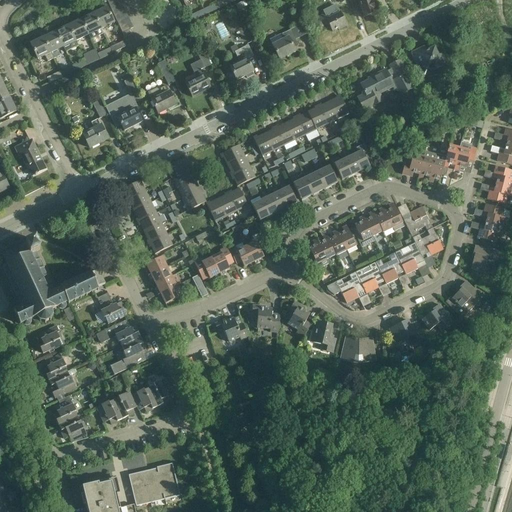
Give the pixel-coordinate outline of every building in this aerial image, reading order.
[(111,11),(122,5),(119,0),(109,5),(111,11)] [(222,8),(231,4),(229,0),(223,0),(215,4),(218,10),(222,8)] [(376,14),(370,0),(357,0),(364,18),(376,14)] [(239,13),(248,9),(245,1),(236,6),(239,13)] [(215,4),(205,9),(208,14),(218,10),(215,4)] [(114,16),(125,11),(122,5),(111,11),(114,16)] [(101,30),(114,24),(107,8),(106,8),(106,9),(100,12),(100,11),(94,14),(101,30)] [(487,9),(470,15),(479,44),(496,39),(487,9)] [(117,22),(128,17),(125,11),(114,16),(117,22)] [(200,12),(191,16),(191,17),(193,21),(203,16),(200,12)] [(339,30),(346,27),(340,13),(328,19),(325,14),(317,19),(321,28),(329,24),(332,32),(338,29),(339,30)] [(101,30),(94,14),(87,17),(88,17),(82,20),(91,40),(103,34),(101,30)] [(119,27),(130,22),(128,17),(117,22),(119,27)] [(91,40),(82,20),(75,24),(75,23),(69,26),(76,42),(88,36),(91,40)] [(119,27),(122,34),(133,28),(130,22),(119,27)] [(211,28),(211,25),(208,23),(204,23),(202,26),(203,29),(205,31),(209,31),(211,28)] [(62,30),(56,33),(63,48),(65,52),(78,46),(76,42),(69,26),(62,29),(62,30)] [(122,34),(125,39),(133,35),(130,30),(122,34)] [(295,48),(298,46),(290,31),(280,36),(280,35),(269,40),(272,46),(279,60),(295,52),(293,49),(295,48)] [(57,51),(63,48),(56,33),(50,36),(49,35),(43,38),(53,60),(60,57),(57,51)] [(47,62),(53,60),(43,38),(37,41),(37,42),(31,45),(31,44),(30,44),(38,60),(45,57),(47,62)] [(110,48),(113,53),(125,47),(123,42),(114,46),(110,48)] [(240,63),(230,68),(236,81),(245,77),(247,79),(255,75),(253,73),(247,60),(253,57),(247,46),(238,51),(236,46),(230,49),(233,54),(235,53),(240,63)] [(443,55),(438,57),(434,48),(426,52),(424,47),(411,54),(417,67),(421,65),(422,69),(430,72),(434,70),(435,74),(449,67),(443,55)] [(106,50),(98,54),(100,59),(108,55),(106,50)] [(203,69),(211,66),(211,65),(212,65),(208,54),(206,55),(205,50),(197,53),(203,69)] [(87,66),(100,59),(98,54),(86,60),(85,60),(87,66)] [(417,87),(403,60),(402,59),(389,66),(390,67),(390,66),(392,70),(387,72),(386,70),(372,78),(372,79),(361,85),(365,94),(357,98),(363,112),(373,107),(372,106),(381,102),(376,93),(391,86),(394,91),(397,90),(400,96),(417,87)] [(74,72),(87,66),(85,60),(72,66),(74,72)] [(165,61),(158,65),(165,80),(168,87),(175,83),(172,77),(165,61)] [(192,98),(210,89),(200,70),(194,73),(196,78),(185,84),(192,98)] [(49,84),(62,78),(59,72),(47,78),(49,84)] [(130,95),(105,107),(116,128),(121,126),(124,132),(142,123),(135,109),(138,109),(135,103),(142,100),(131,79),(130,79),(127,74),(122,77),(125,82),(124,83),(130,95)] [(485,80),(477,83),(482,97),(485,96),(487,95),(494,92),(489,78),(488,79),(487,76),(484,77),(485,80)] [(0,103),(10,99),(7,93),(6,93),(3,87),(0,88),(0,103)] [(169,92),(166,87),(159,90),(158,88),(147,93),(158,115),(176,106),(169,92)] [(465,104),(462,96),(456,99),(459,107),(465,104)] [(340,97),(329,102),(338,119),(349,114),(340,97)] [(0,118),(0,119),(16,112),(16,111),(15,111),(12,105),(13,105),(10,99),(0,103),(0,118)] [(99,101),(92,105),(100,120),(107,116),(100,103),(99,101)] [(338,119),(329,102),(318,107),(327,125),(338,119)] [(316,130),(327,125),(318,107),(307,113),(316,130)] [(305,136),(316,130),(307,113),(297,118),(305,136)] [(294,141),(305,136),(297,118),(286,124),(294,141)] [(90,149),(107,140),(98,120),(91,123),(94,130),(83,135),(90,149)] [(482,129),(483,123),(472,120),(471,127),(482,129)] [(284,147),(294,141),(286,124),(275,129),(284,147)] [(273,152),(284,147),(275,129),(264,134),(273,152)] [(504,136),(503,141),(507,142),(507,143),(506,147),(511,148),(511,130),(506,129),(504,136)] [(0,136),(0,144),(10,141),(8,134),(0,136)] [(262,157),(273,152),(264,134),(253,140),(262,157)] [(327,144),(329,148),(336,145),(334,140),(327,144)] [(23,158),(32,176),(35,175),(35,176),(37,175),(37,174),(45,170),(31,141),(15,149),(20,159),(23,158)] [(477,150),(471,148),(472,146),(461,143),(460,149),(455,167),(455,166),(455,167),(453,170),(458,172),(459,168),(465,169),(468,161),(473,162),(477,150)] [(364,145),(360,147),(362,150),(362,152),(365,158),(368,164),(372,162),(364,145)] [(227,165),(244,157),(239,146),(221,154),(227,165)] [(444,168),(442,175),(446,176),(449,165),(455,167),(455,166),(455,167),(460,149),(449,146),(444,163),(445,163),(444,168)] [(357,154),(353,156),(360,172),(370,167),(368,164),(365,158),(362,152),(362,150),(360,147),(354,150),(357,154)] [(499,155),(497,162),(511,166),(511,148),(506,147),(505,150),(504,152),(500,151),(499,155)] [(317,158),(315,154),(314,150),(308,153),(311,161),(317,158)] [(434,161),(436,155),(425,152),(423,158),(419,175),(418,179),(422,181),(423,177),(429,178),(434,161)] [(308,153),(301,157),(305,164),(311,161),(308,153)] [(413,155),(413,156),(406,154),(403,164),(404,164),(402,175),(412,178),(413,174),(419,175),(423,158),(413,155)] [(351,176),(360,172),(353,156),(343,161),(351,176)] [(232,176),(250,167),(244,157),(227,165),(232,176)] [(172,179),(190,170),(184,159),(167,168),(172,179)] [(342,181),(351,176),(343,161),(334,165),(342,181)] [(429,178),(428,182),(433,183),(434,179),(440,181),(442,175),(444,168),(445,163),(444,163),(434,161),(429,178)] [(287,172),(293,169),(290,162),(283,165),(287,172)] [(237,187),(255,178),(250,167),(232,176),(237,187)] [(325,189),(337,183),(330,167),(318,173),(325,189)] [(496,185),(511,189),(511,180),(511,178),(511,171),(496,167),(492,179),(497,180),(496,185)] [(177,190),(195,181),(190,170),(172,179),(177,190)] [(0,193),(10,189),(3,173),(0,174),(0,193)] [(313,195),(325,189),(318,173),(306,179),(313,195)] [(301,201),(313,195),(306,179),(293,185),(301,201)] [(128,201),(145,192),(140,181),(123,190),(128,201)] [(183,201),(200,192),(195,181),(177,190),(183,201)] [(490,189),(487,200),(505,205),(507,197),(511,198),(511,189),(496,185),(494,190),(490,189)] [(287,208),(297,203),(289,188),(280,192),(287,208)] [(237,212),(247,207),(248,206),(239,189),(228,194),(237,212)] [(133,211),(151,203),(145,192),(128,201),(133,211)] [(206,203),(203,198),(200,192),(183,201),(188,211),(206,203)] [(278,212),(287,208),(280,192),(270,197),(278,212)] [(226,217),(237,212),(228,194),(217,200),(226,217)] [(261,201),(259,197),(250,202),(259,222),(269,217),(261,201)] [(269,217),(278,212),(270,197),(261,201),(269,217)] [(215,222),(226,217),(217,200),(206,205),(215,222)] [(139,222),(156,214),(151,203),(133,211),(139,222)] [(404,227),(402,224),(392,204),(388,206),(390,209),(385,212),(384,212),(392,229),(394,232),(404,227)] [(486,223),(506,228),(508,220),(502,218),(504,210),(485,205),(482,217),(487,218),(486,223)] [(411,217),(403,221),(412,238),(412,239),(419,235),(417,231),(425,227),(427,231),(432,229),(425,213),(427,212),(425,206),(410,214),(411,217)] [(384,212),(385,212),(383,209),(378,211),(380,214),(375,217),(374,217),(382,232),(383,234),(392,229),(384,212)] [(374,217),(375,217),(373,212),(368,215),(370,218),(365,221),(373,237),(382,232),(374,217)] [(144,233),(162,224),(156,214),(139,222),(144,233)] [(355,228),(352,230),(362,248),(375,242),(372,237),(373,237),(365,221),(363,217),(359,219),(360,223),(354,226),(355,228)] [(503,237),(506,228),(486,223),(484,228),(480,227),(477,238),(495,243),(497,235),(503,237)] [(149,244),(167,235),(162,224),(144,233),(149,244)] [(337,235),(346,252),(356,246),(346,226),(341,228),(343,231),(338,234),(336,230),(336,231),(338,235),(337,235)] [(412,239),(415,244),(424,262),(422,257),(429,253),(431,257),(443,250),(432,229),(427,231),(429,236),(421,240),(419,235),(412,239)] [(328,239),(324,230),(319,232),(324,241),(318,244),(326,260),(335,255),(336,255),(328,239)] [(336,257),(346,252),(337,235),(338,235),(336,231),(332,233),(333,236),(328,239),(336,255),(335,255),(336,257)] [(155,255),(173,246),(167,235),(149,244),(155,255)] [(412,238),(404,242),(407,248),(415,244),(412,239),(412,238)] [(89,273),(90,274),(85,277),(84,276),(83,276),(84,277),(79,279),(79,278),(78,279),(78,280),(74,282),(73,281),(71,281),(72,283),(67,285),(67,284),(66,284),(67,286),(62,287),(61,286),(60,287),(61,289),(54,293),(51,285),(52,284),(51,283),(51,284),(51,283),(52,283),(49,277),(48,277),(48,276),(48,275),(46,276),(43,269),(44,268),(44,267),(43,267),(44,266),(41,260),(40,261),(40,260),(40,259),(38,260),(35,253),(40,250),(35,240),(18,248),(10,252),(2,256),(7,264),(1,267),(1,268),(2,268),(6,275),(4,275),(5,277),(5,276),(6,277),(5,277),(8,284),(9,283),(8,284),(9,285),(10,284),(14,291),(12,292),(13,293),(12,293),(15,300),(16,299),(16,300),(16,301),(18,300),(21,308),(13,311),(20,325),(23,324),(24,326),(27,326),(29,325),(31,323),(30,320),(36,317),(37,319),(39,321),(38,322),(40,323),(41,321),(42,322),(43,322),(44,322),(44,324),(46,323),(46,322),(47,321),(48,321),(49,320),(50,322),(51,321),(50,319),(51,318),(52,317),(52,316),(54,316),(54,315),(52,314),(52,313),(52,312),(52,311),(51,310),(57,307),(58,308),(59,309),(60,309),(61,310),(62,310),(63,309),(64,308),(65,308),(65,307),(65,306),(66,306),(65,305),(65,303),(67,303),(68,305),(70,304),(69,303),(74,301),(74,302),(75,302),(75,300),(79,298),(80,299),(81,299),(81,298),(86,296),(86,297),(87,296),(86,295),(91,293),(92,294),(93,293),(92,292),(97,290),(98,291),(99,291),(98,288),(105,285),(99,272),(91,275),(90,273),(89,273)] [(318,244),(317,240),(312,242),(314,246),(308,249),(309,250),(307,252),(316,271),(328,265),(326,260),(318,244)] [(246,247),(255,266),(260,263),(259,261),(264,258),(256,242),(246,247)] [(407,248),(395,254),(404,272),(406,275),(418,269),(416,266),(424,262),(415,244),(407,248)] [(250,268),(255,266),(246,247),(237,251),(236,249),(230,252),(236,265),(241,263),(244,268),(249,265),(250,268)] [(474,256),(471,270),(483,273),(485,264),(493,266),(497,253),(474,247),(472,255),(474,256)] [(228,266),(234,264),(226,248),(219,251),(220,254),(211,259),(221,277),(226,275),(224,272),(229,270),(228,266)] [(397,276),(404,272),(395,254),(388,257),(390,262),(382,265),(380,261),(375,264),(384,282),(386,285),(398,279),(397,276)] [(148,276),(167,267),(162,257),(146,265),(148,270),(145,272),(148,276)] [(216,280),(221,277),(211,259),(202,263),(200,260),(194,263),(203,281),(209,278),(209,279),(214,277),(216,280)] [(377,285),(384,282),(375,264),(356,273),(366,295),(378,289),(377,285)] [(155,285),(171,277),(167,267),(148,276),(150,282),(153,280),(155,285)] [(366,295),(356,273),(349,276),(351,281),(343,285),(341,281),(336,283),(341,293),(346,304),(359,298),(357,295),(364,291),(366,295)] [(157,296),(176,287),(181,285),(176,275),(171,277),(155,285),(158,290),(155,291),(157,296)] [(198,276),(192,279),(194,283),(196,282),(199,289),(203,287),(198,276)] [(423,283),(421,278),(415,281),(417,286),(423,283)] [(462,319),(473,308),(482,298),(465,282),(459,288),(461,290),(451,300),(457,306),(453,310),(462,319)] [(334,296),(341,293),(336,283),(326,288),(328,291),(334,296)] [(165,305),(181,297),(176,287),(157,296),(160,301),(163,300),(165,305)] [(113,306),(111,301),(108,294),(97,299),(101,306),(96,308),(98,314),(101,313),(104,319),(105,319),(108,325),(115,321),(114,320),(126,315),(123,310),(124,310),(121,303),(113,306)] [(492,297),(489,302),(493,306),(497,301),(492,297)] [(303,338),(311,325),(305,322),(310,315),(304,311),(305,309),(294,303),(290,309),(295,312),(287,325),(298,331),(296,333),(303,338)] [(433,312),(422,320),(430,332),(437,326),(442,332),(453,324),(439,305),(432,310),(433,312)] [(278,333),(279,315),(272,315),(272,310),(265,309),(265,307),(252,306),(252,314),(257,314),(257,329),(270,330),(270,333),(278,333)] [(73,315),(69,308),(63,311),(67,318),(73,315)] [(226,320),(215,325),(217,331),(223,329),(228,343),(240,338),(241,341),(248,338),(242,324),(239,317),(233,319),(227,322),(226,320)] [(131,329),(129,324),(128,324),(127,321),(96,335),(101,344),(116,337),(119,343),(120,343),(122,348),(140,339),(138,334),(139,334),(136,327),(131,329)] [(425,340),(416,322),(410,325),(407,321),(389,330),(396,345),(408,339),(412,347),(418,344),(425,340)] [(332,354),(335,340),(329,339),(332,326),(318,323),(312,344),(323,346),(321,352),(332,354)] [(41,340),(36,343),(40,349),(43,354),(54,349),(55,350),(62,347),(61,345),(58,340),(60,340),(56,333),(59,332),(56,327),(41,334),(39,335),(41,340)] [(375,362),(372,339),(361,341),(356,340),(345,338),(340,361),(358,365),(375,362)] [(123,361),(123,362),(111,368),(114,376),(128,370),(133,367),(141,363),(146,361),(144,358),(142,352),(147,350),(143,343),(143,344),(140,339),(122,348),(124,353),(123,353),(126,359),(123,361)] [(49,381),(67,373),(65,368),(66,367),(60,356),(45,363),(47,368),(43,370),(46,377),(49,381)] [(160,368),(157,362),(151,365),(154,371),(160,368)] [(67,373),(49,381),(51,386),(50,387),(53,393),(52,394),(55,399),(56,399),(57,401),(65,398),(63,395),(76,390),(70,377),(70,378),(67,373)] [(154,387),(149,389),(157,407),(162,405),(163,406),(169,402),(167,398),(172,395),(175,393),(176,393),(168,378),(153,386),(154,387)] [(153,410),(157,407),(149,389),(144,391),(143,390),(132,396),(137,408),(139,411),(144,409),(146,413),(153,410)] [(132,396),(130,392),(118,398),(119,399),(113,401),(122,420),(127,417),(128,418),(134,415),(132,410),(137,408),(132,396)] [(57,413),(52,415),(56,422),(56,421),(59,426),(78,418),(75,412),(76,412),(70,400),(69,397),(65,399),(59,402),(60,405),(55,408),(57,413)] [(118,422),(122,420),(113,401),(109,404),(108,403),(96,409),(104,424),(109,421),(111,426),(118,422)] [(78,418),(59,426),(61,431),(60,431),(64,438),(68,436),(72,443),(72,444),(88,438),(80,422),(78,418)] [(158,468),(165,500),(179,496),(180,496),(172,464),(164,466),(165,467),(163,467),(159,468),(158,468)] [(156,502),(165,500),(158,468),(156,468),(157,469),(150,471),(150,472),(149,472),(148,472),(143,473),(150,503),(156,502)] [(144,505),(150,503),(143,473),(138,474),(136,475),(136,474),(128,476),(136,507),(137,507),(137,506),(144,505)] [(117,495),(117,494),(113,479),(84,486),(85,487),(87,494),(84,494),(86,501),(86,502),(86,505),(87,505),(88,511),(135,511),(134,505),(118,509),(115,498),(117,498),(117,495)]
